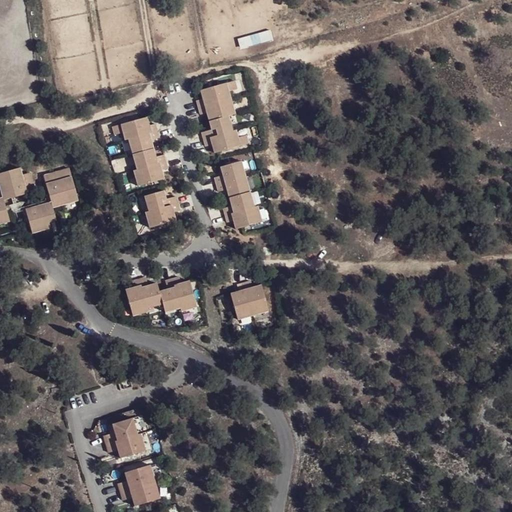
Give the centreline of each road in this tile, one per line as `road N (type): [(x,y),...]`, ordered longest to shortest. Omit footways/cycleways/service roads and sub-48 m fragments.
road 1 (residential): [(175,98),(210,242),(189,258),(65,266),(54,276)]
road 2 (residential): [(202,358),(152,391),(78,411),(105,511)]
road 3 (residential): [(202,358),(261,397),(288,432),(281,511)]
road 4 (residential): [(54,276),(119,332),(202,358)]
